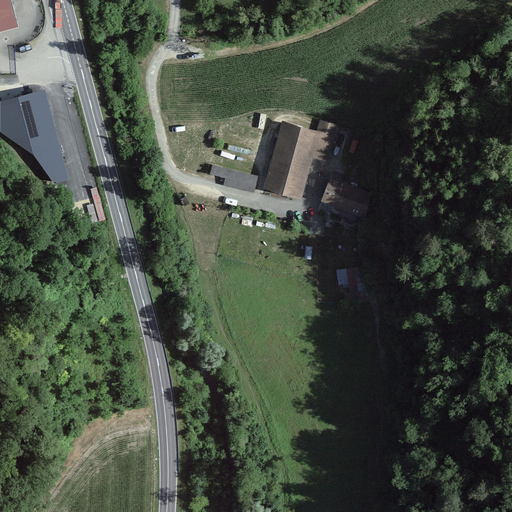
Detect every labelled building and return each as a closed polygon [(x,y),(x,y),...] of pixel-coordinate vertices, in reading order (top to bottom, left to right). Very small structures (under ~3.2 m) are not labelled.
[(0,0),(0,29),(18,25),(11,0),(0,0)] [(312,156),(326,160),(336,124),(321,120),(318,129),(283,119),(264,186),(301,196),(312,156)] [(210,172),(226,176),(224,183),(254,190),(257,175),(212,165),(210,172)] [(362,215),(365,216),(370,192),(331,176),(321,199),(343,208),(340,215),(359,223),(362,215)] [(367,278),(365,278),(363,266),(336,269),(338,284),(349,282),(350,292),(368,290),(367,278)]
